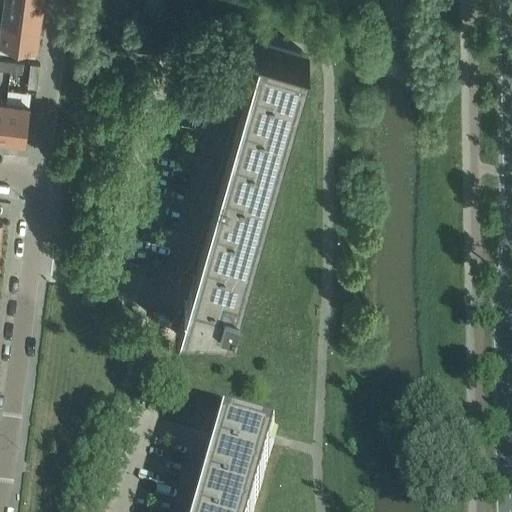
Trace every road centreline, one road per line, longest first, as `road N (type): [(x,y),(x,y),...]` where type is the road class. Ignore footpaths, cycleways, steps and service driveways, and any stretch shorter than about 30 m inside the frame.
road 1 (tertiary): [(505,0),(511,511)]
road 2 (residential): [(7,448),(40,200),(35,178),(0,174)]
